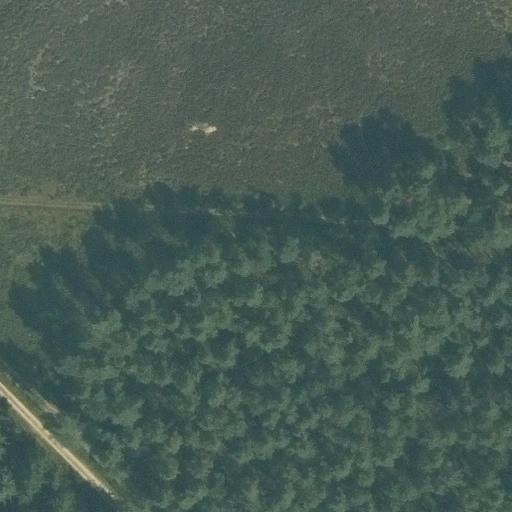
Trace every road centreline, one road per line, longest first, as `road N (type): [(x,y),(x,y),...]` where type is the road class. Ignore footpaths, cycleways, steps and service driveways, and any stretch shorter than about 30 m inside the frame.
road 1 (track): [(511,236),(0,209)]
road 2 (track): [(125,511),(0,384)]
